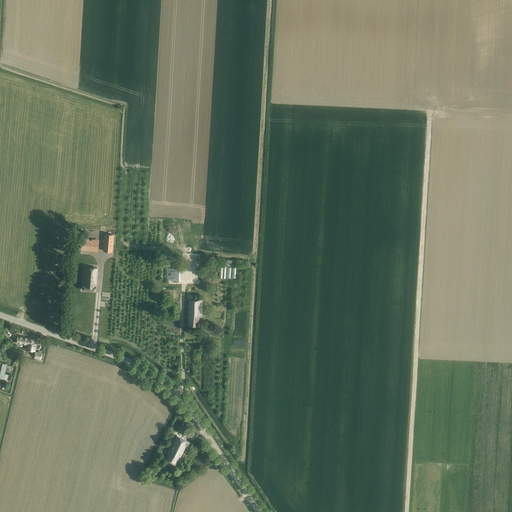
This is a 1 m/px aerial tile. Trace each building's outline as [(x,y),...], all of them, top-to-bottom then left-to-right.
[(113,235),(105,234),(104,251),(112,252),(113,235)] [(99,241),(93,240),(80,239),(79,249),(98,250),(99,241)] [(83,290),(95,291),(98,268),(85,267),(83,290)] [(181,280),(181,268),(167,267),(167,280),(181,280)] [(236,278),(237,267),(221,267),(221,277),(236,278)] [(189,299),(189,312),(192,312),(192,316),(193,316),(193,325),(199,326),(199,315),(202,315),(202,300),(189,299)] [(26,350),(35,351),(36,343),(34,343),(35,339),(18,337),(17,343),(27,345),(26,350)] [(169,452),(165,459),(176,465),(186,446),(187,447),(189,442),(177,435),(169,452)]
